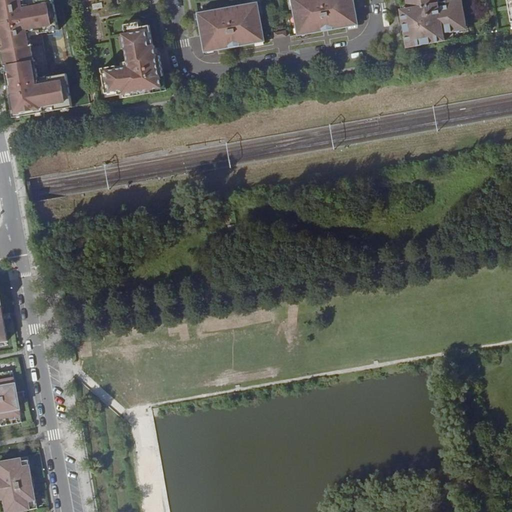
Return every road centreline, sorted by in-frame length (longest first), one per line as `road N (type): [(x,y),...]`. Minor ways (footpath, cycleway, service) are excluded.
road 1 (residential): [(67,511),(0,153)]
road 2 (residential): [(173,0),(187,59),(211,71),(361,44),(379,18),(375,0)]
